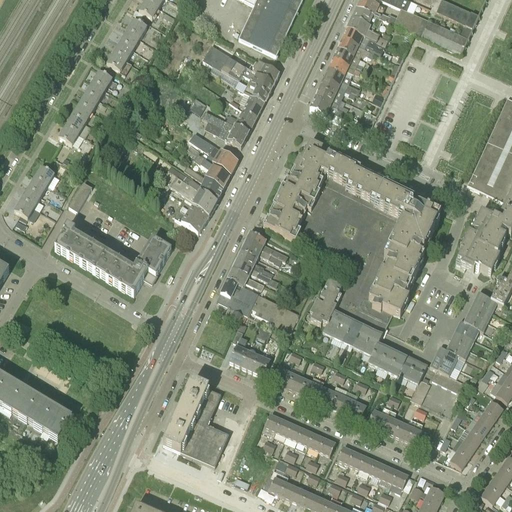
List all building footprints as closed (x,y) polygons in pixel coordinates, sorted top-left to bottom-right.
[(147,0),(145,4),(159,13),(166,1),(163,0),(147,0)] [(234,0),(254,10),(238,43),(276,61),(304,0),(234,0)] [(379,10),(377,9),(379,4),(370,0),(362,0),(361,2),(356,12),(381,24),(413,39),(414,39),(460,60),(461,61),(461,60),(462,60),(461,60),(461,59),(464,52),(465,52),(465,51),(464,51),(468,44),(468,45),(468,44),(469,45),(469,44),(468,44),(468,43),(406,15),(400,13),(396,22),(388,19),(387,20),(380,17),(379,20),(375,18),(379,10)] [(370,0),(379,4),(400,13),(406,15),(410,5),(398,0),(370,0)] [(411,0),(432,9),(430,14),(472,33),(477,20),(441,4),(432,0),(411,0)] [(159,13),(145,4),(138,15),(152,24),(159,13)] [(351,23),(370,31),(376,34),(381,24),(356,12),(351,23)] [(347,33),(369,43),(385,51),(388,44),(368,36),(370,31),(351,23),(347,33)] [(126,35),(140,43),(147,32),(133,24),(126,35)] [(342,43),(373,58),(375,59),(377,55),(366,50),(369,43),(347,33),(342,43)] [(120,46),(133,54),(140,43),(126,35),(120,46)] [(371,63),(373,58),(342,43),(338,53),(359,63),(361,58),(371,63)] [(113,57),(127,65),(133,54),(120,46),(113,57)] [(209,75),(235,92),(249,100),(264,107),(273,88),(251,76),(236,67),(205,49),(198,59),(206,63),(202,70),(209,75)] [(337,53),(332,63),(359,76),(360,76),(363,71),(356,68),(359,63),(338,53),(337,53)] [(127,65),(113,57),(106,68),(120,77),(127,65)] [(173,71),(178,75),(187,61),(181,57),(173,71)] [(362,83),(364,78),(332,63),(328,73),(344,81),(347,76),(362,83)] [(257,65),(251,75),(274,88),(279,78),(279,77),(278,77),(270,72),(257,65)] [(325,80),(323,83),(355,98),(356,98),(359,93),(348,88),(350,84),(350,83),(349,83),(344,81),(328,73),(325,80)] [(92,86),(106,95),(112,84),(98,75),(92,86)] [(323,83),(318,93),(341,103),(343,98),(353,103),(355,98),(323,83)] [(85,97),(99,106),(106,95),(92,86),(85,97)] [(318,93),(314,102),(341,115),(346,118),(348,113),(339,108),(341,104),(341,103),(318,93)] [(78,108),(92,117),(99,106),(85,97),(78,108)] [(242,115),(256,122),(264,107),(249,100),(242,115)] [(189,112),(199,119),(206,109),(195,102),(189,112)] [(314,102),(309,113),(310,113),(310,114),(313,116),(313,115),(320,118),(319,119),(322,120),(323,119),(332,124),(335,119),(344,123),(345,121),(346,118),(341,115),(314,102)] [(504,208),(511,191),(511,105),(506,103),(491,137),(467,190),(504,208)] [(72,119),(86,128),(92,117),(78,108),(72,119)] [(225,126),(249,137),(256,122),(242,115),(237,125),(229,120),(225,126)] [(248,139),(249,137),(225,126),(208,117),(204,125),(208,126),(204,134),(226,145),(226,146),(227,146),(241,153),(248,139)] [(65,130),(79,139),(86,128),(72,119),(65,130)] [(79,139),(65,130),(58,141),(72,150),(79,139)] [(301,235),(297,233),(305,216),(307,212),(311,214),(320,196),(318,195),(326,179),(328,180),(346,189),(345,192),(374,206),(373,208),(406,224),(404,228),(401,227),(384,262),(385,262),(383,267),(385,268),(368,302),(374,305),(371,310),(380,314),(382,312),(399,320),(408,303),(404,300),(406,296),(407,297),(415,279),(423,262),(418,260),(420,256),(422,257),(439,222),(426,215),(425,217),(421,215),(424,209),(416,205),(386,190),(387,188),(358,174),(359,172),(337,161),(337,160),(330,156),(310,146),(301,163),(299,162),(290,179),(286,177),(284,182),(286,183),(269,217),(267,216),(265,221),(266,222),(263,229),(274,235),(295,245),(301,235)] [(196,159),(199,154),(190,149),(187,153),(196,159)] [(208,159),(206,163),(212,167),(230,180),(238,166),(220,154),(213,151),(208,159)] [(204,181),(223,195),(228,185),(228,186),(230,182),(197,159),(193,165),(208,175),(204,181)] [(34,181),(48,190),(54,179),(40,170),(34,181)] [(220,201),(223,195),(204,181),(187,170),(184,174),(203,187),(202,188),(220,201)] [(220,201),(202,188),(201,192),(200,191),(200,189),(191,183),(192,183),(180,175),(177,180),(217,207),(220,201)] [(191,211),(208,223),(209,222),(217,207),(177,180),(170,190),(194,207),(191,211)] [(27,193),(41,201),(48,190),(34,181),(27,193)] [(68,212),(77,217),(92,192),(83,187),(68,212)] [(164,202),(167,196),(157,189),(153,195),(164,202)] [(504,242),(503,241),(504,237),(509,239),(511,233),(511,191),(504,208),(496,223),(480,215),(471,233),(473,234),(471,238),(468,236),(459,253),(461,254),(454,267),(472,275),(475,270),(490,278),(499,260),(496,259),(504,242)] [(20,204),(34,212),(41,201),(27,193),(20,204)] [(34,212),(20,204),(13,215),(28,224),(34,212)] [(198,239),(208,223),(191,211),(183,205),(180,210),(181,212),(174,223),(181,227),(198,239)] [(133,274),(132,274),(73,238),(74,235),(67,231),(63,236),(65,237),(54,254),(56,255),(56,254),(66,260),(66,261),(68,262),(69,262),(79,268),(81,269),(82,270),(92,275),(92,276),(95,278),(96,277),(105,283),(105,284),(107,285),(108,286),(108,285),(118,291),(118,292),(121,294),(121,293),(131,299),(133,301),(148,276),(155,280),(171,254),(152,243),(133,274)] [(282,264),(285,266),(287,261),(264,249),(266,245),(249,237),(245,246),(282,264)] [(245,246),(241,255),(257,263),(259,260),(273,266),(273,267),(279,271),(282,264),(245,246)] [(241,255),(236,265),(269,282),(270,282),(272,278),(263,273),(264,272),(255,268),(257,263),(241,255)] [(267,287),(269,282),(236,265),(232,274),(248,282),(250,278),(267,287)] [(0,286),(6,276),(9,277),(9,276),(0,270),(0,286)] [(238,289),(243,292),(246,288),(261,295),(264,289),(248,282),(232,274),(227,284),(238,289)] [(490,304),(497,308),(503,311),(511,292),(511,288),(506,286),(498,282),(496,286),(498,287),(490,304)] [(227,284),(220,298),(231,303),(238,289),(227,284)] [(333,314),(334,314),(343,295),(340,294),(341,291),(328,285),(324,293),(327,294),(324,298),(322,297),(318,307),(316,306),(307,323),(320,330),(322,326),(326,329),(333,314)] [(216,306),(228,312),(243,319),(247,321),(288,341),(299,319),(243,292),(238,289),(231,303),(220,298),(216,306)] [(492,317),(497,308),(490,304),(477,298),(473,308),(492,317)] [(487,327),(492,317),(473,308),(468,318),(487,327)] [(239,327),(243,319),(228,312),(224,320),(239,327)] [(322,337),(332,342),(343,319),(334,314),(333,314),(326,329),(322,337)] [(463,327),(479,335),(482,337),(487,327),(468,318),(463,327)] [(332,342),(342,346),(353,324),(343,319),(332,342)] [(350,354),(351,351),(363,328),(353,324),(342,346),(349,350),(348,353),(350,354)] [(474,345),(479,335),(463,327),(459,325),(454,335),(474,345)] [(259,335),(269,339),(272,334),(259,328),(256,334),(259,335)] [(351,351),(361,356),(372,333),(363,328),(351,351)] [(371,360),(378,348),(382,338),(372,333),(361,356),(371,360)] [(232,346),(237,349),(243,338),(237,335),(232,346)] [(267,345),(269,339),(259,335),(257,341),(267,345)] [(450,345),(469,355),(474,345),(454,335),(450,345)] [(446,354),(458,361),(464,364),(469,355),(450,345),(446,354)] [(367,367),(378,372),(387,352),(378,348),(371,360),(367,367)] [(228,366),(240,372),(248,355),(236,350),(228,366)] [(454,371),(458,361),(446,354),(439,351),(434,361),(454,371)] [(378,372),(387,376),(397,357),(387,352),(378,372)] [(499,358),(503,361),(507,356),(502,353),(499,358)] [(240,372),(252,376),(259,360),(248,355),(240,372)] [(288,364),(294,366),(297,357),(292,355),(288,364)] [(297,368),(299,368),(302,360),(297,357),(294,366),(293,367),(297,369),(297,368)] [(397,381),(398,380),(406,362),(397,357),(387,376),(397,381)] [(495,363),(499,367),(503,361),(499,358),(495,363)] [(259,360),(252,376),(263,381),(270,365),(259,360)] [(398,380),(408,384),(417,365),(407,360),(406,362),(398,380)] [(454,371),(434,361),(429,371),(436,374),(441,377),(446,379),(449,380),(454,371)] [(310,373),(315,376),(319,367),(314,365),(310,373)] [(417,365),(408,384),(417,389),(418,389),(420,384),(427,370),(417,365)] [(315,376),(320,378),(324,369),(319,367),(315,376)] [(271,386),(282,391),(290,373),(287,372),(286,375),(277,371),(271,386)] [(282,391),(293,396),(300,381),(301,378),(290,373),(282,391)] [(485,378),(490,381),(493,376),(488,373),(485,378)] [(436,386),(441,377),(436,374),(431,384),(436,386)] [(332,383),(337,385),(341,377),(336,375),(332,383)] [(337,385),(342,388),(346,379),(341,377),(337,385)] [(441,377),(436,386),(441,389),(446,379),(441,377)] [(483,396),(489,388),(486,386),(490,381),(485,378),(476,392),(483,396)] [(73,423),(43,405),(0,379),(0,410),(59,446),(73,423)] [(446,379),(441,389),(446,391),(451,381),(449,380),(446,379)] [(293,396),(304,401),(312,383),(306,380),(305,383),(300,381),(293,396)] [(502,390),(511,397),(511,382),(508,380),(502,390)] [(451,381),(446,391),(451,394),(456,383),(451,381)] [(304,401),(315,406),(322,391),(323,388),(312,383),(304,401)] [(456,383),(451,394),(456,396),(461,386),(456,383)] [(354,393),(359,395),(363,387),(358,384),(354,393)] [(418,389),(427,394),(430,389),(420,384),(418,389)] [(228,440),(207,431),(221,400),(190,386),(163,449),(214,472),(228,440)] [(461,386),(456,396),(461,399),(466,388),(461,386)] [(359,395),(364,397),(368,389),(363,387),(359,395)] [(337,389),(335,393),(356,401),(357,397),(337,389)] [(414,394),(425,399),(427,394),(418,389),(417,389),(414,394)] [(511,400),(511,397),(502,390),(495,400),(507,408),(511,400)] [(315,406),(326,410),(333,396),(322,391),(315,406)] [(412,398),(422,404),(425,399),(414,394),(412,398)] [(326,410),(337,415),(344,401),(333,396),(326,410)] [(422,404),(412,398),(409,403),(420,408),(422,404)] [(390,399),(389,403),(387,407),(392,410),(394,405),(395,401),(390,399)] [(467,405),(471,408),(475,402),(470,399),(467,405)] [(337,415),(348,420),(355,406),(344,401),(337,415)] [(392,410),(397,412),(399,408),(401,403),(395,401),(394,405),(392,410)] [(463,410),(468,413),(471,408),(467,405),(463,410)] [(355,406),(348,420),(359,425),(366,410),(355,406)] [(484,416),(496,424),(503,414),(491,406),(484,416)] [(413,419),(418,421),(420,417),(422,413),(417,411),(415,415),(413,419)] [(367,428),(381,434),(389,415),(383,412),(381,417),(373,414),(367,428)] [(418,421),(423,424),(425,419),(427,415),(422,413),(420,417),(418,421)] [(381,434),(394,440),(400,426),(393,423),(396,417),(389,415),(381,434)] [(477,426),(489,434),(496,424),(484,416),(477,426)] [(273,441),(275,437),(281,424),(270,419),(262,436),(273,441)] [(275,437),(286,442),(292,429),(281,424),(275,437)] [(394,440),(407,446),(416,427),(410,424),(407,429),(400,426),(394,440)] [(470,436),(482,444),(489,434),(477,426),(470,436)] [(416,427),(407,446),(421,452),(427,438),(420,435),(422,429),(416,427)] [(286,442),(296,447),(302,434),(292,429),(286,442)] [(296,447),(307,452),(313,439),(302,434),(296,447)] [(463,446),(475,454),(482,444),(470,436),(463,446)] [(307,452),(318,456),(324,444),(313,439),(307,452)] [(261,455),(266,457),(271,446),(266,444),(262,452),(261,455)] [(324,444),(318,456),(329,461),(335,448),(324,444)] [(271,456),(272,457),(276,448),(271,446),(266,457),(270,459),(271,456)] [(456,456),(468,464),(475,454),(463,446),(456,456)] [(337,465),(347,470),(353,457),(342,452),(337,465)] [(283,462),(288,464),(292,456),(287,454),(283,462)] [(288,464),(294,467),(297,458),(292,456),(288,464)] [(468,464),(456,456),(449,466),(461,474),(468,464)] [(347,470),(358,475),(364,461),(353,457),(347,470)] [(358,475),(369,480),(375,466),(364,461),(358,475)] [(501,472),(511,479),(511,464),(508,461),(501,472)] [(305,472),(310,474),(314,466),(309,463),(305,472)] [(310,474),(315,476),(319,468),(314,466),(310,474)] [(369,480),(380,484),(386,471),(375,466),(369,480)] [(285,475),(290,477),(293,469),(288,467),(285,475)] [(290,477),(295,480),(298,471),(293,469),(290,477)] [(380,484),(391,489),(397,476),(386,471),(380,484)] [(506,490),(511,481),(511,479),(501,472),(494,482),(506,490)] [(306,485),(311,487),(315,479),(310,476),(306,485)] [(397,476),(391,489),(402,494),(408,481),(397,476)] [(335,485),(340,488),(344,479),(338,477),(335,485)] [(270,478),(264,493),(268,495),(274,482),(275,480),(270,478)] [(311,487),(316,489),(320,481),(315,479),(311,487)] [(340,488),(345,490),(349,481),(344,479),(340,488)] [(268,495),(279,500),(285,487),(274,482),(268,495)] [(487,492),(499,500),(506,490),(494,482),(487,492)] [(328,495),(333,497),(336,488),(331,486),(328,495)] [(356,495),(361,497),(365,488),(360,486),(356,495)] [(279,500),(290,505),(296,492),(285,487),(279,500)] [(333,497),(338,499),(341,491),(336,488),(333,497)] [(361,497),(366,499),(370,491),(365,488),(361,497)] [(412,496),(419,499),(422,494),(414,491),(412,496)] [(425,502),(439,509),(444,498),(431,491),(425,502)] [(290,505),(301,510),(307,496),(296,492),(290,505)] [(499,500),(487,492),(480,502),(492,510),(499,500)] [(301,510),(306,511),(312,511),(318,501),(307,496),(301,510)] [(349,504),(354,506),(358,498),(353,496),(349,504)] [(380,508),(382,509),(387,498),(382,496),(377,507),(380,508)] [(409,501),(417,504),(419,499),(412,496),(409,501)] [(354,506),(359,509),(363,500),(358,498),(354,506)] [(387,498),(382,509),(385,510),(384,511),(386,511),(388,509),(392,500),(387,498)] [(312,511),(325,511),(329,506),(318,501),(312,511)] [(420,511),(437,511),(439,509),(425,502),(420,511)] [(500,508),(505,511),(509,506),(504,503),(500,508)]
